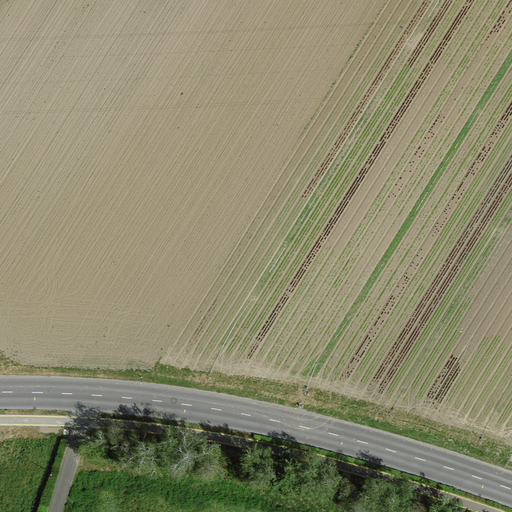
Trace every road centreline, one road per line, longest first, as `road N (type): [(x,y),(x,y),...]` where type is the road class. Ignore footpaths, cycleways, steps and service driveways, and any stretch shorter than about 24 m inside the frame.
road 1 (tertiary): [(87,394),(244,413),(511,490)]
road 2 (residential): [(87,394),(55,511)]
